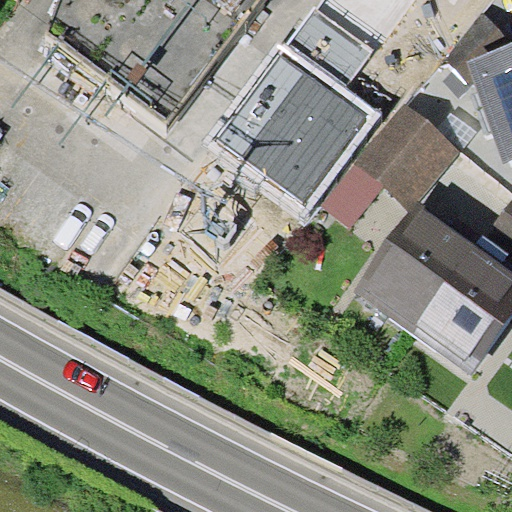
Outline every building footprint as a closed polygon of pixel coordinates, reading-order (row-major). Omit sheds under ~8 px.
[(56,0),(45,32),(166,125),(258,0),(56,0)] [(337,0),(386,35),(411,0),(337,0)] [(315,7),(286,46),(344,89),(373,49),(315,7)] [(511,43),(482,12),(446,59),(470,86),(474,83),(466,60),(511,43)] [(286,46),(279,41),(204,141),(305,215),(380,116),(344,89),(286,46)] [(511,43),(466,60),(474,83),(503,162),(511,159),(511,43)] [(462,152),(404,104),(354,164),(382,186),(410,212),(417,203),(462,152)] [(382,186),(354,164),(322,204),(350,227),(382,186)] [(511,200),(494,225),(511,238),(511,200)] [(410,331),(473,244),(417,203),(410,212),(353,290),(410,331)] [(511,317),(511,272),(473,244),(410,331),(470,375),(511,317)]
